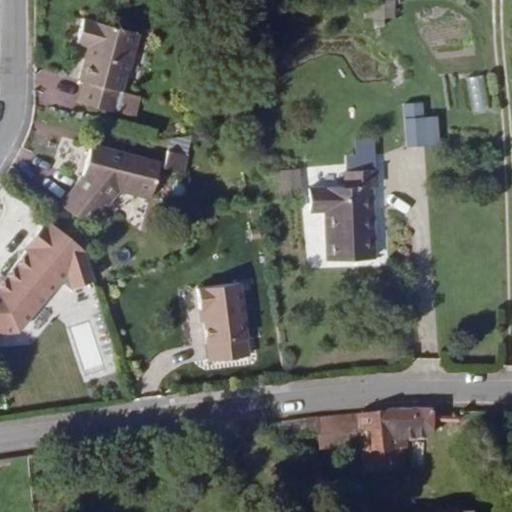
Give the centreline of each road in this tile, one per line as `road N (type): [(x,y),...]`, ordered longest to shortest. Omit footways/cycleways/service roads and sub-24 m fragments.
road 1 (residential): [(511,389),(346,393),(0,439)]
road 2 (unknown): [(500,387),(495,0)]
road 3 (residential): [(13,0),(15,72),(0,151)]
